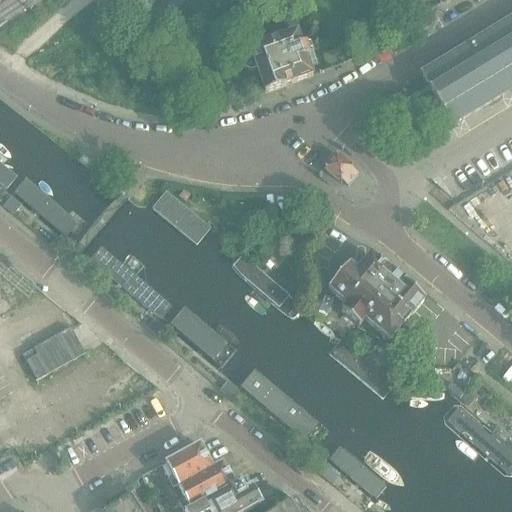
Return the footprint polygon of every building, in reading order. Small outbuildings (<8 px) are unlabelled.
[(451,127),(511,90),(511,19),(420,76),(429,90),(429,91),(428,91),(441,112),(442,112),(451,127)] [(312,76),(306,59),(310,57),(305,45),(302,46),(297,32),(265,42),(265,43),(247,49),(247,51),(242,53),(239,59),(243,70),(249,74),(255,71),(264,94),(284,87),(312,77),(312,76)] [(344,62),(341,51),(322,57),(326,68),(344,62)] [(359,179),(361,176),(351,168),(339,158),(336,155),(334,157),(335,157),(325,168),(324,168),(323,170),(325,171),(327,172),(338,182),(340,183),(340,182),(341,181),(348,187),(348,186),(356,177),(359,179)] [(17,175),(0,160),(0,187),(4,190),(17,175)] [(16,197),(67,238),(72,232),(80,238),(91,225),(75,212),(72,216),(29,180),(16,197)] [(198,248),(212,232),(166,193),(152,209),(198,248)] [(13,216),(21,206),(11,197),(3,207),(13,216)] [(101,246),(89,262),(158,321),(161,323),(174,308),(136,275),(144,265),(130,253),(121,263),(101,246)] [(423,301),(403,284),(405,282),(394,273),(392,275),(370,256),(361,267),(353,261),(348,266),(331,286),(327,291),(346,306),(341,313),(343,315),(358,327),(363,321),(389,343),(401,329),(402,330),(411,319),(410,318),(423,301)] [(280,312),(290,300),(245,261),(234,273),(280,312)] [(317,314),(328,287),(317,282),(311,297),(306,309),(317,314)] [(170,329),(221,372),(239,350),(188,308),(170,329)] [(145,328),(150,331),(154,336),(161,328),(151,320),(145,328)] [(394,386),(340,340),(325,358),(379,403),(394,386)] [(258,373),(243,391),(309,447),(325,429),(258,373)] [(228,399),(236,390),(227,382),(219,391),(228,399)] [(511,476),(511,453),(456,405),(441,423),(508,481),(511,476)] [(243,494),(238,484),(233,487),(221,465),(212,470),(199,446),(165,464),(185,500),(178,504),(182,511),(249,511),(259,507),(250,490),(243,494)] [(388,490),(339,448),(327,461),(377,503),(388,490)] [(331,486),(340,475),(327,465),(318,475),(331,486)] [(145,511),(131,490),(126,493),(129,497),(105,511),(145,511)] [(297,511),(300,511),(294,501),(276,511),(297,511)]
